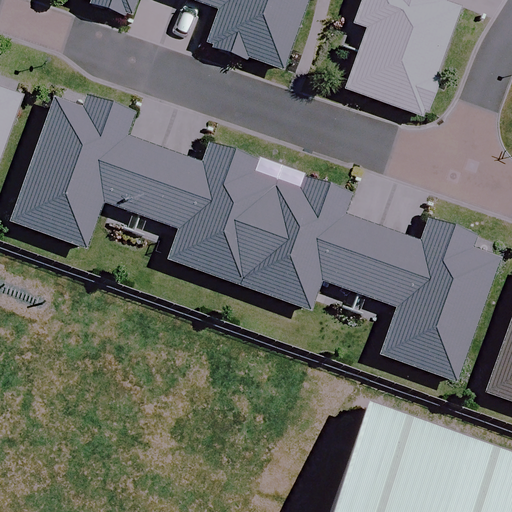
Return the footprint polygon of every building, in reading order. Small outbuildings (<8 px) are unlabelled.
[(207,0),(197,31),(271,55),(288,0),(207,0)] [(360,49),(346,90),(425,119),(438,82),(434,81),(459,11),(445,6),(447,0),(364,0),(355,25),(365,28),(358,48),(360,49)] [(127,119),(53,92),(5,224),(77,250),(94,203),(171,231),(160,261),(310,315),(318,292),(393,319),(378,358),(446,383),(494,251),(472,243),(424,226),(416,249),(336,220),(344,197),(314,186),(309,199),(252,179),(257,165),(207,147),(201,164),(121,135),(127,119)] [(0,168),(24,102),(0,93),(0,168)] [(511,356),(491,413),(511,420),(511,356)] [(511,511),(511,468),(325,403),(286,511),(511,511)]
